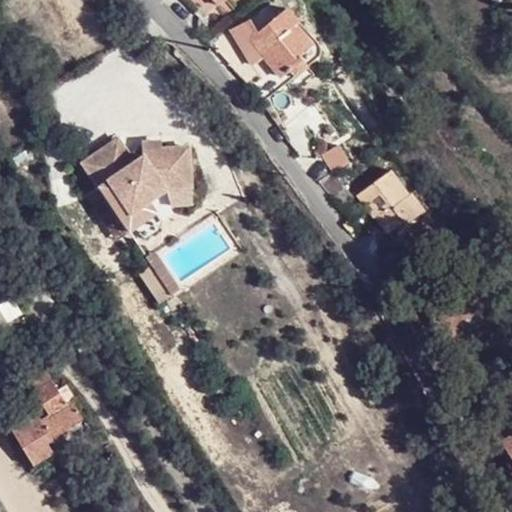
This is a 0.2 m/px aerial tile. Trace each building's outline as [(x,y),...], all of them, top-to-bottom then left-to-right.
[(299,61),(311,49),(295,29),(299,27),(289,0),(278,4),(283,14),(258,32),(252,19),(232,28),(251,70),(265,63),(281,82),(289,76),(301,64),(299,61)] [(319,59),(311,49),(299,61),(301,64),(289,76),(293,79),(319,59)] [(122,144),(81,173),(100,200),(89,207),(122,255),(165,224),(158,211),(173,201),(176,201),(200,199),(203,198),(198,151),(168,154),(167,146),(145,147),(147,161),(138,165),(122,144)] [(394,231),(414,216),(380,172),(349,198),(377,236),(391,227),(394,231)] [(200,199),(176,201),(177,214),(201,211),(200,199)] [(391,277),(400,271),(394,260),(385,265),(390,276),(391,277)] [(154,269),(140,278),(163,311),(176,302),(154,269)] [(416,299),(400,271),(391,277),(406,303),(416,299)] [(0,334),(11,328),(0,312),(0,310),(13,303),(0,282),(0,334)] [(437,333),(476,313),(460,285),(422,306),(437,333)] [(482,326),(476,313),(437,333),(445,347),(482,326)] [(68,389),(58,394),(44,373),(28,383),(49,417),(40,422),(38,418),(12,434),(32,467),(52,455),(46,445),(84,423),(72,405),(75,401),(68,389)] [(497,437),(506,451),(511,461),(511,422),(495,433),(497,437)] [(495,457),(506,451),(497,437),(488,444),(495,457)]
